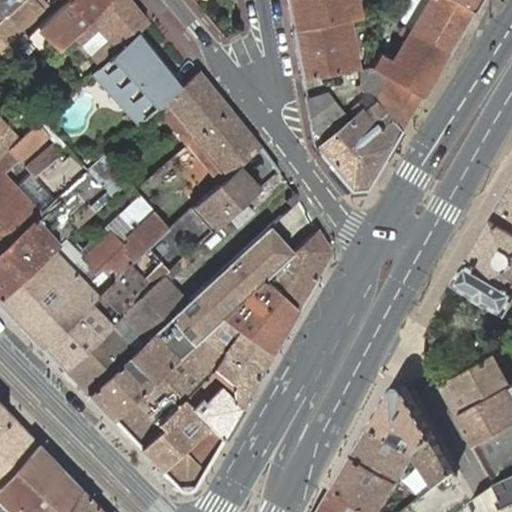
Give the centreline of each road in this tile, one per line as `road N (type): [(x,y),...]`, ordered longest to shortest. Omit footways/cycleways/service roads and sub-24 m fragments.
road 1 (primary): [(279,511),(434,233)]
road 2 (primary): [(511,22),(372,244)]
road 3 (primary): [(333,314),(216,511)]
road 4 (secondary): [(160,511),(0,349)]
road 5 (secondary): [(333,314),(278,466),(277,511)]
road 6 (residential): [(260,115),(349,230),(372,244)]
road 7 (primary): [(434,233),(511,98)]
road 8 (residential): [(172,0),(260,115)]
road 9 (residential): [(262,0),(273,89),(260,115)]
